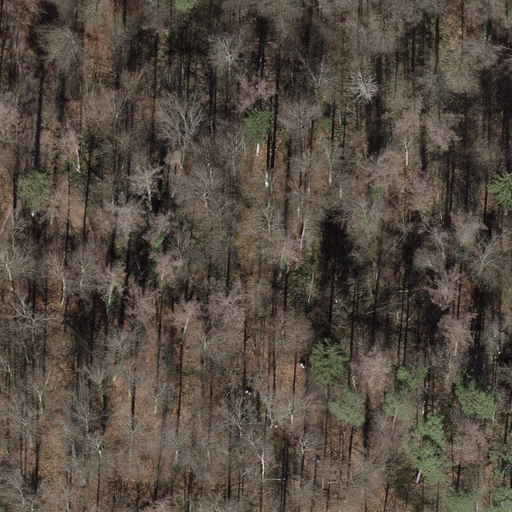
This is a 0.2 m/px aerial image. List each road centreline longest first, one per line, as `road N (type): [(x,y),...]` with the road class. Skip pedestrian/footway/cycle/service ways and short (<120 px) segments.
road 1 (track): [(39,169),(90,248),(148,300),(300,397),(404,511)]
road 2 (track): [(12,0),(39,169),(0,259)]
